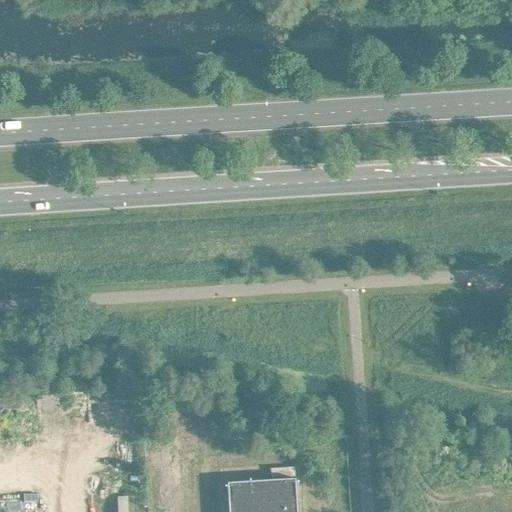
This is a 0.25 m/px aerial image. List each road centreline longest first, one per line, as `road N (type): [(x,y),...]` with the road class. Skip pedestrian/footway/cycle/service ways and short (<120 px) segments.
road 1 (secondary): [(511,95),(0,126)]
road 2 (secondary): [(0,193),(511,170)]
